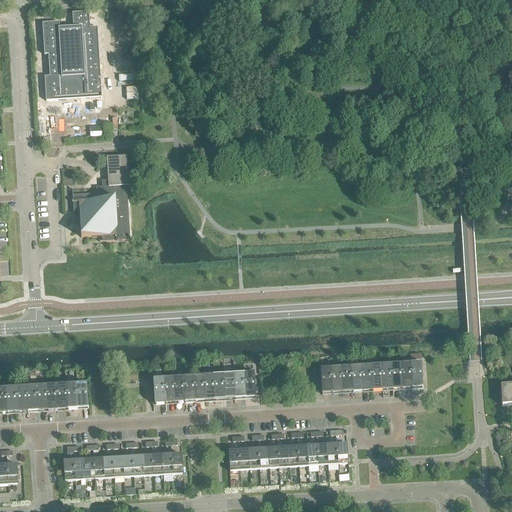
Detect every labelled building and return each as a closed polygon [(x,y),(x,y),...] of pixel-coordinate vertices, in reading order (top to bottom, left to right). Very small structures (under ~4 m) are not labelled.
[(68,100),(101,98),(97,28),(90,29),(89,13),(72,14),(73,30),(59,31),(59,23),(42,24),(44,55),(48,55),(49,70),(50,78),(45,78),(46,102),(54,101),(65,100),(68,100)] [(126,187),(129,187),(128,157),(106,158),(108,182),(102,188),(96,189),(96,195),(72,196),(74,221),(79,220),(81,238),(100,237),(102,239),(102,243),(130,241),(126,187)] [(421,366),(411,367),(412,389),(422,389),(421,366)] [(411,367),(401,368),(402,390),(412,389),(411,367)] [(391,368),(381,369),(382,391),(392,390),(391,368)] [(401,368),(391,368),(392,390),(402,390),(401,368)] [(371,369),(361,370),(362,392),(372,391),(371,369)] [(381,369),(371,369),(372,391),(382,391),(381,369)] [(361,370),(351,371),(352,393),(362,392),(361,370)] [(341,371),(331,372),(332,394),(342,393),(341,371)] [(351,371),(341,371),(342,393),(352,393),(351,371)] [(321,389),(321,392),(322,395),(332,394),(331,372),(320,372),(320,373),(321,376),(321,379),(321,382),(321,386),(321,389)] [(243,377),(233,378),(235,400),(245,399),(243,377)] [(254,377),(243,377),(245,399),(254,399),(255,399),(254,377)] [(43,378),(36,379),(36,383),(36,388),(46,387),(46,383),(43,383),(43,378)] [(233,378),(223,379),(225,401),(235,400),(233,378)] [(213,379),(203,380),(205,402),(215,401),(213,379)] [(223,379),(213,379),(215,401),(225,401),(223,379)] [(193,380),(183,381),(185,403),(195,402),(193,380)] [(203,380),(193,380),(195,402),(205,402),(203,380)] [(183,381),(173,382),(175,404),(185,403),(183,381)] [(165,404),(163,382),(153,383),(154,405),(155,405),(165,404)] [(173,382),(163,382),(165,404),(175,404),(173,382)] [(87,387),(76,388),(78,410),(87,409),(87,410),(88,410),(87,387)] [(66,388),(56,389),(58,411),(68,410),(66,388)] [(76,388),(66,388),(68,410),(78,410),(76,388)] [(56,389),(46,390),(48,412),(58,411),(56,389)] [(36,390),(26,391),(27,413),(38,412),(36,390)] [(46,390),(36,390),(38,412),(48,412),(46,390)] [(16,391),(6,392),(7,414),(17,413),(16,391)] [(26,391),(16,391),(17,413),(27,413),(26,391)] [(336,446),(326,447),(328,466),(337,465),(336,446)] [(347,446),(336,446),(337,465),(347,465),(348,465),(347,446)] [(326,447),(317,448),(318,467),(328,466),(326,447)] [(73,453),(73,448),(67,448),(67,463),(63,463),(64,483),(75,482),(73,463),(73,453)] [(297,449),(298,468),(308,467),(307,448),(297,449)] [(317,448),(307,448),(308,467),(318,467),(317,448)] [(287,449),(277,450),(279,469),(288,468),(287,449)] [(297,449),(287,449),(288,468),(298,468),(297,449)] [(277,450),(268,451),(269,470),(279,469),(277,450)] [(258,451),(248,452),(249,471),(259,470),(258,451)] [(268,451),(258,451),(259,470),(269,470),(268,451)] [(240,471),(238,452),(228,453),(229,472),(230,472),(240,471)] [(248,452),(238,452),(240,471),(249,471),(248,452)] [(171,456),(161,457),(163,476),(172,476),(171,456)] [(182,456),(171,456),(172,476),(182,475),(183,475),(182,456)] [(161,457),(152,458),(153,477),(163,476),(161,457)] [(142,458),(132,459),(133,478),(143,477),(142,458)] [(152,458),(142,458),(143,477),(153,477),(152,458)] [(122,459),(113,460),(114,479),(124,479),(122,459)] [(132,459),(122,459),(124,479),(133,478),(132,459)] [(113,460),(103,461),(104,480),(114,479),(113,460)] [(93,461),(83,462),(84,481),(94,480),(93,461)] [(103,461),(93,461),(94,480),(104,480),(103,461)] [(83,462),(73,463),(75,482),(84,481),(83,462)] [(17,466),(7,467),(8,486),(17,485),(18,485),(17,466)] [(86,491),(77,491),(77,499),(86,499),(86,491)] [(9,494),(0,494),(0,503),(9,503),(9,494)]
